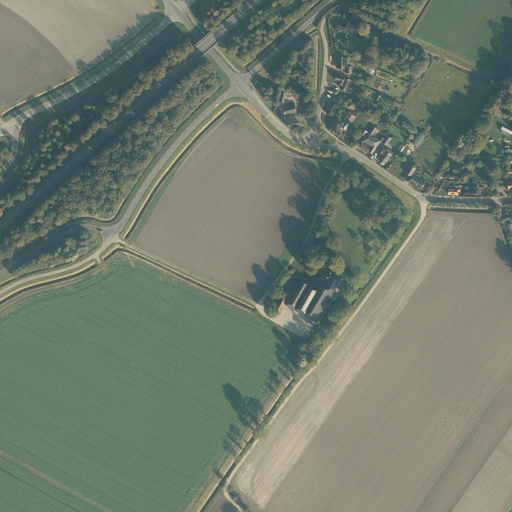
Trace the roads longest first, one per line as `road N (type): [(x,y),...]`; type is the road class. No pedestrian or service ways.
road 1 (trunk): [(0,228),(258,0)]
road 2 (tertiary): [(511,200),(424,198),(348,152),(308,142)]
road 3 (secondary): [(9,123),(84,85),(177,12)]
road 4 (secondary): [(112,237),(165,154),(238,84)]
road 5 (track): [(260,308),(112,237)]
road 6 (residential): [(308,142),(323,85),(322,24),(342,11)]
road 7 (unclassified): [(0,294),(76,265),(112,237)]
road 8 (trunk): [(238,84),(333,0)]
road 9 (trunk): [(0,272),(78,227),(112,237)]
